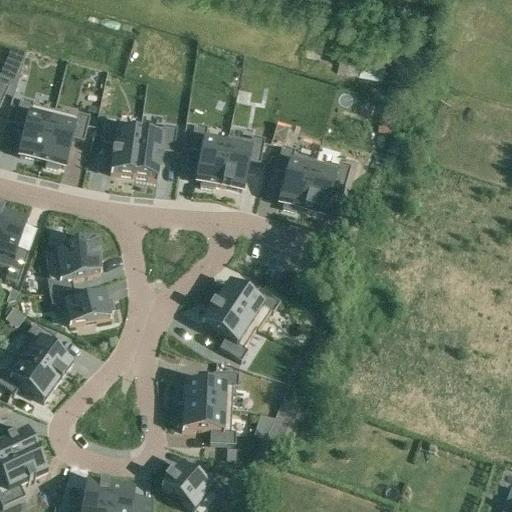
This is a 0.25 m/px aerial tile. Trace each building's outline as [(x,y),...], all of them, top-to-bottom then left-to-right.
[(368,40),(339,33),(331,64),(360,71),(368,40)] [(25,56),(11,52),(1,76),(18,83),(25,56)] [(19,104),(13,129),(24,131),(16,160),(41,166),(51,124),(29,118),(32,107),(19,104)] [(51,124),(41,166),(45,167),(44,171),(58,175),(59,170),(65,172),(72,144),(83,146),(89,121),(76,118),(73,130),(51,124)] [(105,123),(101,149),(113,150),(112,157),(111,157),(110,165),(111,165),(109,179),(133,183),(139,139),(116,136),(118,125),(105,123)] [(389,130),(380,127),(378,136),(386,139),(389,130)] [(193,130),(189,155),(199,157),(194,186),(218,190),(226,148),(204,144),(206,133),(193,130)] [(139,139),(133,183),(157,186),(159,171),(160,172),(161,164),(160,164),(161,157),(172,158),(176,133),(163,131),(161,142),(139,139)] [(226,148),(218,190),(220,191),(220,192),(229,194),(229,193),(243,195),(248,167),(259,169),(264,144),(251,141),(249,152),(226,148)] [(281,152),(274,176),(284,179),(276,207),(301,214),(312,173),(291,166),(294,155),(281,152)] [(312,173),(301,214),(303,215),(302,216),(311,218),(311,217),(325,221),(333,193),(343,196),(350,171),(337,168),(334,179),(312,173)] [(4,218),(0,227),(0,261),(11,266),(7,277),(19,281),(28,257),(18,253),(27,226),(4,218)] [(59,277),(47,279),(50,292),(75,287),(73,277),(102,272),(99,257),(100,257),(98,248),(97,248),(96,243),(83,245),(83,241),(68,244),(69,247),(54,250),(59,277)] [(227,286),(214,307),(250,331),(262,312),(272,318),(279,307),(258,293),(252,302),(227,286)] [(75,287),(50,292),(52,305),(63,303),(68,329),(110,322),(109,314),(114,313),(111,299),(107,300),(105,293),(77,298),(75,287)] [(208,317),(200,328),(224,344),(219,353),(240,367),(247,356),(237,350),(250,331),(214,307),(213,309),(212,309),(207,316),(208,317)] [(36,345),(22,363),(57,389),(59,387),(59,388),(65,380),(64,380),(72,368),(48,351),(55,343),(34,328),(26,338),(36,345)] [(0,375),(0,391),(13,401),(19,392),(43,409),(57,389),(22,363),(9,382),(0,375)] [(183,387),(181,412),(224,414),(225,391),(237,392),(238,379),(212,378),(212,388),(183,387)] [(283,403),(265,443),(288,452),(299,424),(294,422),(299,410),(283,403)] [(176,416),(176,431),(180,431),(180,437),(209,438),(209,449),(234,450),(235,437),(223,437),(224,414),(181,412),(181,416),(176,416)] [(0,473),(36,457),(25,435),(12,441),(11,440),(5,443),(5,444),(0,446),(0,473)] [(225,466),(233,468),(234,454),(226,454),(225,466)] [(0,482),(6,496),(0,499),(0,508),(1,511),(3,511),(25,502),(20,491),(26,488),(27,489),(34,486),(33,485),(46,478),(36,457),(0,473),(0,482)] [(163,486),(160,491),(170,499),(167,502),(178,511),(181,508),(185,511),(197,511),(210,497),(219,505),(227,495),(208,478),(201,487),(179,468),(169,479),(168,479),(163,486)] [(105,511),(109,490),(107,490),(107,489),(98,487),(98,488),(84,486),(80,511),(105,511)] [(109,490),(105,511),(131,511),(134,494),(109,490)]
